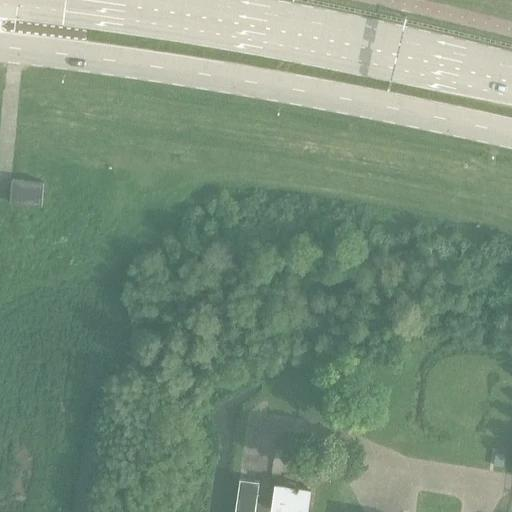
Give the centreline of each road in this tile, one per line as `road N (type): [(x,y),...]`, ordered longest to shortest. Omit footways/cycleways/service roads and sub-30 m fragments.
road 1 (secondary): [(0,48),(220,77),(511,134)]
road 2 (secondary): [(511,70),(171,0)]
